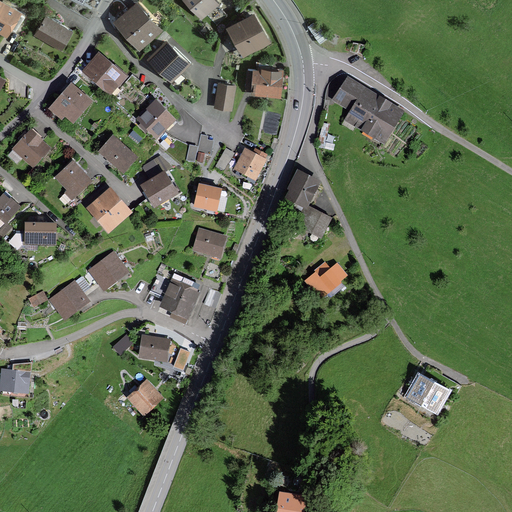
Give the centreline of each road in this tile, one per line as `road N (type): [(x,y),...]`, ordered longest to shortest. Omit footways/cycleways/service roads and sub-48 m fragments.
road 1 (tertiary): [(303,64),(287,157),(150,511)]
road 2 (residential): [(303,64),(350,69),(511,171)]
